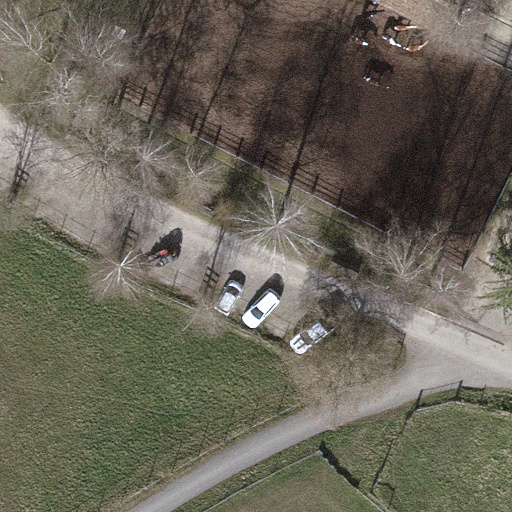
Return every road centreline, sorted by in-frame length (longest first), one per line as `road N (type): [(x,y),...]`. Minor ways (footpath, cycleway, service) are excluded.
road 1 (track): [(483,353),(225,460),(133,511)]
road 2 (track): [(451,338),(511,217)]
